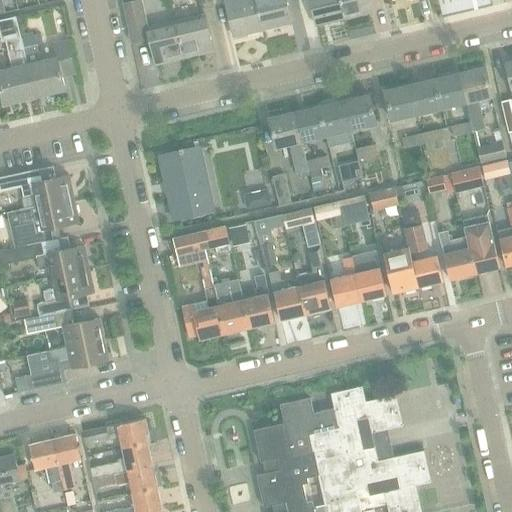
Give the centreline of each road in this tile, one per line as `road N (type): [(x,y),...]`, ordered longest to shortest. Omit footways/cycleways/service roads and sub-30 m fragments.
road 1 (residential): [(117,113),(511,21)]
road 2 (residential): [(175,384),(467,319)]
road 3 (residential): [(175,384),(117,113)]
road 4 (residential): [(511,510),(467,319)]
road 5 (residential): [(0,423),(175,384)]
road 6 (residential): [(204,511),(175,384)]
road 7 (residential): [(0,141),(117,113)]
